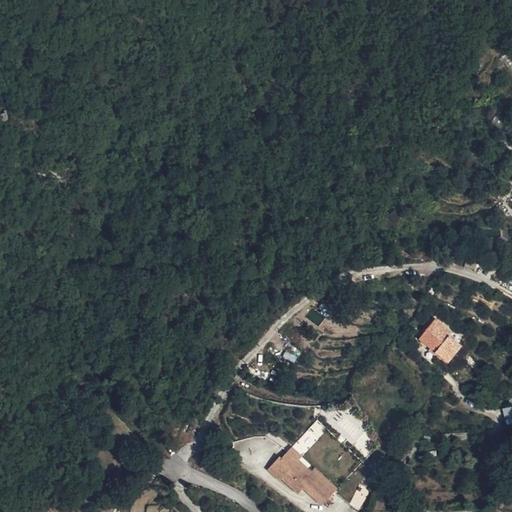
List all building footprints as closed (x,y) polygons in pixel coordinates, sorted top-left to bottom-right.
[(438,319),(420,336),(445,363),(460,348),(447,335),(451,332),(438,319)] [(296,443),(301,438),(291,429),(286,434),(296,443)] [(279,438),(268,450),(283,463),(286,460),(301,472),(320,488),(333,476),(310,456),(306,460),(292,448),(296,443),(286,434),(281,440),(279,438)] [(310,456),(296,443),(292,448),(306,460),(310,456)] [(315,451),(310,456),(333,476),(338,471),(315,451)] [(283,463),(297,476),(301,472),(286,460),(283,463)]
